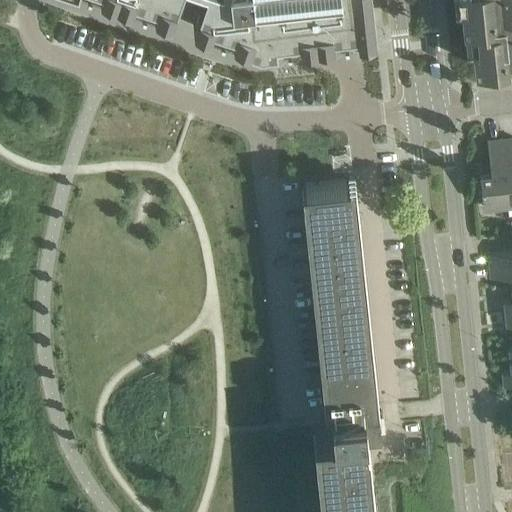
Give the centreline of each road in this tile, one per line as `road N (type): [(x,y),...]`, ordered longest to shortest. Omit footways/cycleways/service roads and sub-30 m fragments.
road 1 (residential): [(359,117),(258,121),(43,51),(31,38),(25,0)]
road 2 (residential): [(359,117),(350,57),(253,66),(58,0)]
road 3 (unclassified): [(458,260),(442,110)]
road 4 (unclassified): [(411,112),(433,261)]
road 5 (unclassified): [(433,261),(449,405)]
road 6 (unclassified): [(473,403),(458,260)]
